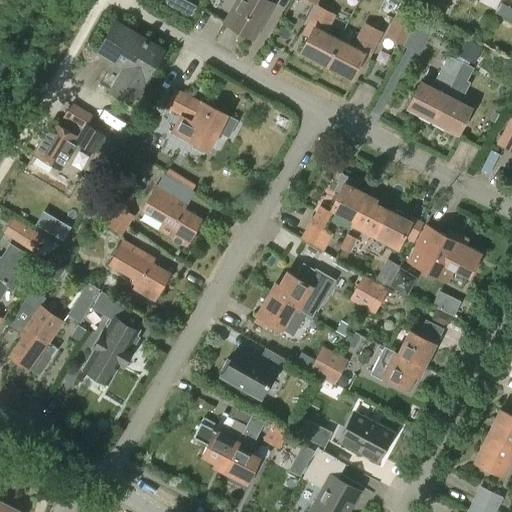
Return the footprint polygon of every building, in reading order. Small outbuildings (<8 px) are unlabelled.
[(238,0),(225,24),(251,38),(270,5),(261,0),(238,0)] [(432,0),(431,2),(443,8),(446,0),(432,0)] [(511,0),(498,0),(491,14),(508,23),(511,14),(511,0)] [(384,35),(401,44),(417,14),(400,5),(384,35)] [(324,65),(337,40),(323,33),(332,15),(317,7),(308,24),(313,27),(299,52),(324,65)] [(434,24),(417,14),(401,44),(418,53),(434,24)] [(144,78),(160,50),(115,24),(99,51),(126,67),(112,92),(128,101),(131,97),(139,83),(143,77),(144,78)] [(362,67),(379,33),(363,25),(351,47),(337,40),(324,65),(349,78),(356,64),(362,67)] [(482,48),(464,39),(456,55),(473,64),(482,48)] [(458,63),(446,57),(442,64),(430,89),(419,84),(406,108),(432,121),(461,64),(459,63),(458,63)] [(456,134),(469,109),(457,103),(467,84),(463,83),(471,69),(461,64),(432,121),(456,134)] [(139,83),(131,97),(142,103),(150,90),(139,83)] [(199,102),(175,90),(165,108),(178,114),(170,131),(182,137),(209,151),(218,133),(228,139),(238,120),(200,101),(199,102)] [(102,134),(85,124),(90,116),(70,104),(57,126),(51,123),(33,153),(59,168),(75,142),(92,152),(102,134)] [(511,153),(511,120),(497,145),(511,153)] [(123,172),(130,160),(119,154),(112,166),(123,172)] [(353,221),(366,196),(352,189),(355,182),(341,175),(336,184),(338,185),(335,192),(338,194),(330,209),(353,221)] [(200,218),(183,208),(185,203),(155,186),(141,212),(162,224),(157,231),(185,246),(200,218)] [(390,214),(386,212),(372,205),(374,201),(366,196),(353,221),(351,225),(396,248),(402,237),(413,242),(422,224),(410,218),(407,223),(403,220),(402,217),(400,213),(397,212),(393,212),(390,214)] [(126,227),(134,215),(116,202),(108,214),(126,227)] [(120,235),(126,227),(108,214),(93,203),(87,211),(120,235)] [(321,252),(330,237),(319,231),(329,213),(319,208),(301,240),(321,252)] [(43,236),(12,217),(2,233),(33,252),(43,236)] [(467,240),(449,231),(446,237),(439,233),(436,238),(423,231),(407,262),(447,282),(453,270),(468,278),(480,254),(464,246),(467,240)] [(340,248),(342,249),(339,255),(346,259),(349,253),(350,253),(357,239),(347,234),(340,248)] [(58,247),(60,245),(47,236),(37,252),(43,256),(58,247)] [(153,300),(154,298),(168,273),(150,263),(152,258),(122,241),(108,266),(137,282),(134,289),(153,300)] [(0,300),(8,288),(12,291),(33,258),(9,243),(0,257),(0,300)] [(294,306),(293,307),(311,317),(331,283),(301,265),(294,277),(286,272),(278,285),(274,283),(269,292),(294,306)] [(407,295),(416,278),(399,270),(391,286),(407,295)] [(380,302),(387,288),(362,275),(355,287),(380,302)] [(87,282),(67,314),(80,322),(99,289),(87,282)] [(374,312),(380,302),(355,287),(349,298),(374,312)] [(45,298),(33,288),(7,324),(22,335),(8,355),(28,369),(28,368),(37,374),(56,348),(47,342),(61,322),(39,306),(45,298)] [(442,291),(436,304),(458,314),(464,301),(442,291)] [(102,333),(100,337),(92,349),(94,350),(83,368),(107,383),(118,364),(121,366),(137,338),(134,336),(137,331),(118,321),(126,308),(101,292),(92,308),(111,319),(103,334),(102,333)] [(280,328),(293,307),(294,306),(269,292),(256,314),(280,328)] [(436,310),(432,319),(442,325),(448,323),(451,317),(436,310)] [(398,354),(423,368),(434,343),(394,324),(386,341),(401,348),(398,354)] [(77,325),(71,337),(79,341),(85,330),(77,325)] [(351,330),(343,342),(353,349),(361,336),(351,330)] [(339,374),(347,360),(322,345),(313,360),(339,374)] [(419,376),(423,368),(398,354),(383,347),(370,374),(381,379),(382,375),(407,387),(413,374),(419,376)] [(258,360),(236,348),(229,361),(226,359),(219,373),(222,374),(221,377),(260,398),(275,370),(279,372),(286,360),(284,359),(265,348),(258,360)] [(301,353),(295,364),(307,371),(308,370),(313,360),(301,353)] [(339,374),(313,360),(308,370),(333,384),(339,374)] [(234,445),(252,412),(234,402),(227,417),(233,420),(224,437),(200,424),(193,437),(206,445),(201,455),(223,467),(234,445)] [(511,450),(511,417),(499,410),(485,437),(511,450)] [(267,428),(271,421),(252,412),(234,445),(223,467),(222,470),(244,482),(257,458),(247,452),(262,425),(267,428)] [(324,447),(331,432),(299,416),(292,431),(324,447)] [(376,460),(390,434),(355,416),(341,442),(376,460)] [(279,448),(288,430),(272,421),(262,440),(279,448)] [(502,475),(511,453),(511,450),(485,437),(474,461),(502,475)] [(347,511),(359,492),(330,475),(338,461),(318,450),(302,479),(321,489),(307,511),(347,511)] [(494,510),(499,499),(478,488),(472,499),(494,510)] [(470,511),(492,511),(494,510),(472,499),(467,510),(470,511)] [(0,511),(16,511),(0,503),(0,511)]
